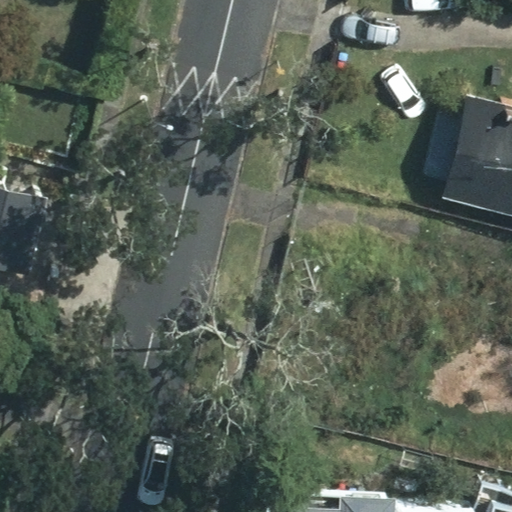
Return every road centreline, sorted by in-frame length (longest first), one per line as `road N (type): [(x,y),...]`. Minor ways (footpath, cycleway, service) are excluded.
road 1 (residential): [(108,511),(228,0)]
road 2 (unknown): [(186,174),(511,258)]
